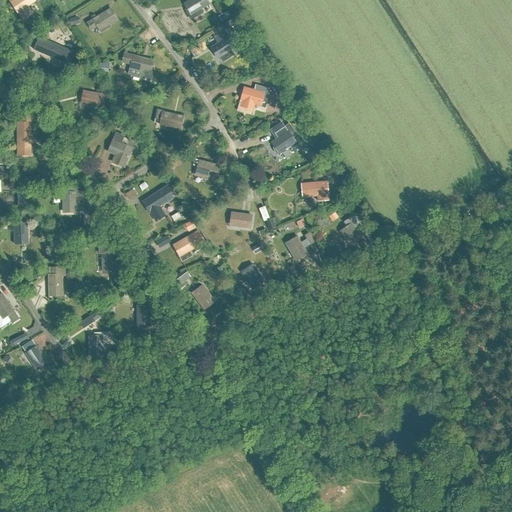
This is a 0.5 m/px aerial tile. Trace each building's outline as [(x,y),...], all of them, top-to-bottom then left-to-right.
[(9,0),(15,8),(23,21),(33,15),(28,7),(36,2),(34,0),(9,0)] [(189,0),(184,3),(183,4),(186,9),(185,10),(186,13),(185,13),(190,21),(203,13),(201,10),(204,8),(203,7),(212,2),(211,0),(189,0)] [(110,9),(87,23),(91,29),(97,26),(101,32),(110,27),(108,25),(117,20),(110,9)] [(239,13),(230,19),(234,26),(244,20),(239,13)] [(78,17),(70,19),(72,26),(80,24),(78,17)] [(53,35),(57,41),(71,32),(67,26),(53,35)] [(213,37),(217,43),(211,47),(218,59),(220,58),(223,63),(234,56),(231,50),(234,47),(224,31),(213,37)] [(39,37),(33,49),(37,51),(42,53),(64,63),(65,60),(61,58),(65,48),(39,37)] [(152,61),(133,56),(124,54),(122,62),(134,65),(133,69),(141,71),(139,78),(150,80),(152,73),(150,72),(152,61)] [(99,62),(98,72),(109,73),(109,64),(99,62)] [(0,96),(8,91),(1,80),(0,80),(0,96)] [(244,87),(242,95),(240,101),(239,101),(236,112),(251,115),(252,111),(253,111),(255,105),(266,108),(270,89),(255,86),(254,90),(244,87)] [(101,107),(103,95),(84,91),(82,99),(85,99),(84,104),(101,107)] [(11,102),(2,116),(10,121),(19,107),(11,102)] [(157,109),(155,118),(154,123),(179,129),(182,116),(163,112),(163,110),(157,109)] [(22,122),(16,122),(17,144),(17,156),(32,155),(31,143),(31,122),(31,115),(22,116),(22,122)] [(287,147),(295,142),(290,134),(295,131),(289,123),(285,126),(282,122),(269,130),(276,139),(271,142),(274,146),(273,147),(274,149),(275,151),(276,152),(277,154),(279,154),(288,149),(287,147)] [(130,135),(133,129),(126,126),(124,133),(130,135)] [(112,140),(107,153),(115,156),(112,162),(119,165),(120,162),(125,164),(132,148),(121,144),(125,136),(116,132),(112,140)] [(252,150),(262,142),(254,133),(245,140),(252,150)] [(301,142),(303,148),(310,145),(307,139),(301,142)] [(215,178),(219,165),(194,159),(193,165),(198,166),(196,173),(215,178)] [(328,181),(301,183),(302,198),(317,197),(317,202),(329,201),(328,181)] [(145,182),(139,186),(142,190),(148,186),(145,182)] [(68,192),(63,192),(63,209),(68,209),(68,212),(76,212),(83,212),(83,192),(78,192),(78,185),(68,185),(68,192)] [(174,196),(167,186),(143,201),(156,221),(165,215),(159,206),(174,196)] [(178,213),(181,218),(188,214),(185,209),(178,213)] [(31,222),(37,218),(32,211),(26,215),(31,222)] [(195,211),(189,213),(191,219),(197,217),(195,211)] [(334,216),(338,222),(345,217),(341,211),(334,216)] [(249,228),(251,215),(231,212),(230,220),(233,220),(232,226),(249,228)] [(347,227),(341,231),(353,249),(364,242),(354,228),(358,225),(352,216),(344,222),(347,227)] [(273,218),(265,221),(269,230),(277,227),(273,218)] [(296,223),(299,228),(304,225),(302,220),(296,223)] [(192,221),(184,224),(189,232),(196,228),(192,221)] [(22,241),(27,240),(27,223),(14,224),(15,243),(22,243),(22,241)] [(198,231),(190,235),(173,245),(182,260),(191,255),(188,251),(204,242),(198,231)] [(300,243),(296,237),(285,243),(294,258),(299,255),(300,258),(307,254),(304,249),(314,243),(309,233),(305,236),(307,239),(300,243)] [(75,255),(74,246),(68,247),(68,248),(65,248),(65,253),(68,253),(69,256),(75,255)] [(117,246),(109,246),(98,246),(98,255),(102,255),(102,272),(115,272),(115,252),(117,252),(117,246)] [(257,285),(263,281),(252,265),(242,272),(251,286),(256,283),(257,285)] [(28,267),(18,273),(22,278),(31,273),(28,267)] [(67,283),(75,283),(74,267),(67,268),(67,274),(67,283)] [(62,292),(61,277),(66,277),(66,268),(48,268),(49,295),(57,295),(57,292),(62,292)] [(208,306),(214,301),(202,285),(192,293),(202,307),(206,304),(208,306)] [(0,295),(0,314),(1,316),(5,313),(12,324),(19,319),(13,311),(2,294),(0,295)] [(38,306),(49,310),(53,299),(42,295),(38,306)] [(144,306),(137,306),(137,323),(142,323),(142,326),(150,326),(150,308),(152,308),(152,299),(144,299),(144,306)] [(83,329),(100,317),(97,311),(79,323),(83,329)] [(95,333),(95,336),(89,336),(90,353),(95,353),(95,356),(103,355),(102,343),(114,343),(114,340),(111,336),(109,336),(109,333),(95,333)] [(32,340),(22,347),(26,353),(36,346),(32,340)] [(41,367),(47,363),(36,346),(26,353),(35,367),(39,365),(41,367)] [(5,354),(2,360),(7,363),(11,358),(5,354)]
